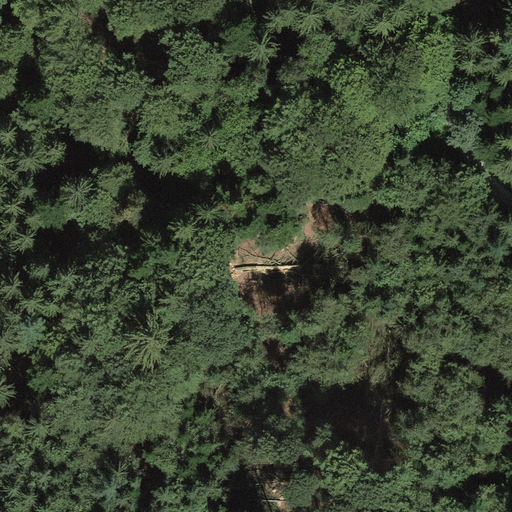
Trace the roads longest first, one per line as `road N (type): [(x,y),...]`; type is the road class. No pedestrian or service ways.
road 1 (track): [(0,409),(78,298),(243,124),(351,39),(432,0)]
road 2 (track): [(469,0),(452,35),(448,108),(480,177),(511,204)]
